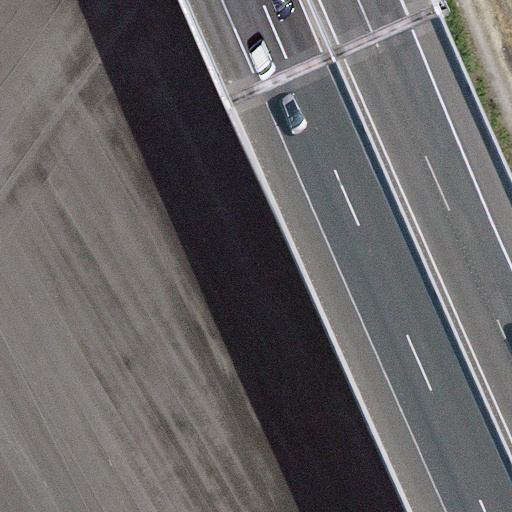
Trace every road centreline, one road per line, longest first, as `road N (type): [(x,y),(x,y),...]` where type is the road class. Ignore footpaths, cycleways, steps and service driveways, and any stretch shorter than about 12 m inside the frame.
road 1 (motorway): [(255,0),(481,511)]
road 2 (motorway): [(511,342),(361,0)]
